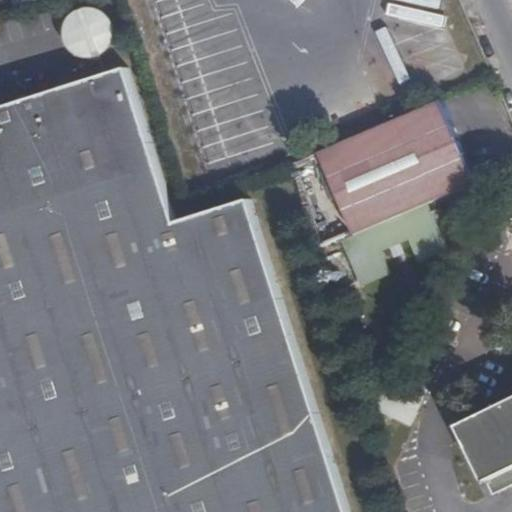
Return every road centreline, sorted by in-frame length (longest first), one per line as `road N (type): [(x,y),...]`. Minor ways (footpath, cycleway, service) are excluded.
road 1 (unknown): [(230,0),(263,53),(312,67),(361,51),(364,0)]
road 2 (unknown): [(488,313),(428,432),(444,511)]
